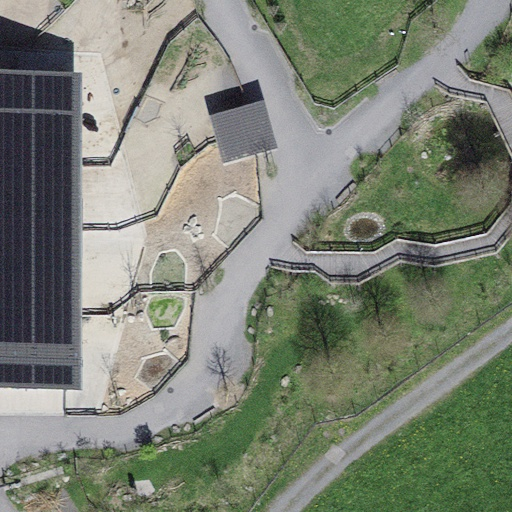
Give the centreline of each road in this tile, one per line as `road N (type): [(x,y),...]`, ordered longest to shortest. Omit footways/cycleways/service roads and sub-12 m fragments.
road 1 (track): [(0,443),(124,427),(223,374),(226,288),(316,181),(227,0)]
road 2 (track): [(511,342),(292,498),(285,511)]
road 3 (track): [(316,181),(439,64),(492,0)]
